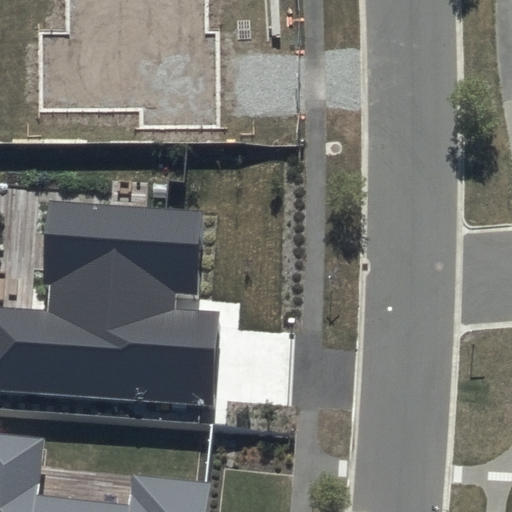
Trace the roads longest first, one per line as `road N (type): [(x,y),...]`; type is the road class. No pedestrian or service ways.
road 1 (residential): [(412,279),(411,0)]
road 2 (residential): [(398,511),(412,279)]
